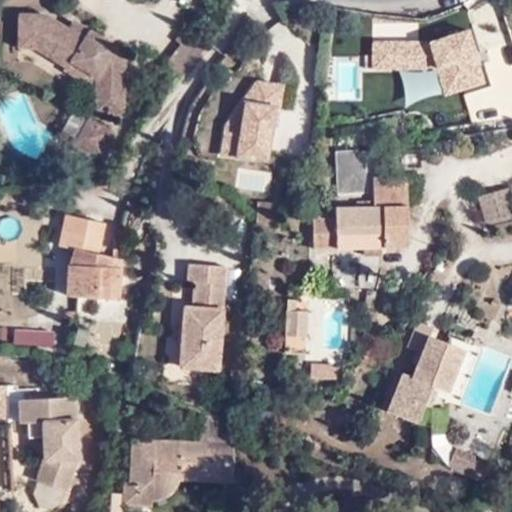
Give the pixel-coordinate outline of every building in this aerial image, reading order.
[(98,90),(98,106),(124,106),(127,55),(119,49),(121,44),(95,28),(93,32),(74,21),(69,27),(43,10),(19,13),(19,40),(36,39),(36,44),(71,63),(76,56),(101,70),(95,85),(98,90)] [(188,22),(177,34),(183,39),(165,59),(180,73),(208,40),(188,22)] [(490,86),(469,29),(430,40),(371,41),(371,69),(436,71),(445,98),(490,86)] [(95,85),(101,70),(76,56),(66,70),(95,85)] [(246,79),(238,117),(225,114),(216,157),(266,167),(282,86),(246,79)] [(112,127),(90,115),(76,140),(98,151),(112,127)] [(368,155),(337,158),(336,192),(368,191),(368,179),(368,155)] [(368,207),(366,250),(403,248),(403,179),(368,179),(368,191),(368,207)] [(511,211),(511,185),(511,184),(480,192),(487,218),(511,211)] [(255,221),(271,223),(273,202),(257,201),(255,221)] [(308,252),(366,250),(368,207),(328,207),(329,219),(309,220),(308,252)] [(91,291),(114,289),(112,259),(90,262),(96,234),(55,226),(48,257),(66,263),(62,279),(67,309),(92,305),(91,291)] [(226,263),(190,260),(189,278),(196,278),(194,301),(185,300),(180,365),(219,367),(226,263)] [(116,301),(114,289),(91,291),(92,305),(116,301)] [(309,307),(286,306),(285,332),(308,333),(309,307)] [(10,329),(10,346),(53,347),(54,330),(10,329)] [(449,389),(465,346),(427,331),(411,375),(449,389)] [(309,380),(337,382),(338,364),(310,362),(309,380)] [(40,419),(40,445),(41,457),(31,494),(35,503),(50,507),(61,500),(79,457),(74,394),(16,397),(16,420),(27,420),(40,419)] [(27,445),(40,445),(40,419),(27,420),(27,445)] [(200,426),(200,439),(206,439),(216,440),(217,427),(200,426)] [(206,439),(200,439),(132,435),(129,480),(122,480),(120,500),(150,502),(150,495),(161,493),(171,487),(177,479),(178,464),(205,465),(206,439)] [(493,459),(456,442),(447,462),(484,479),(493,459)]
